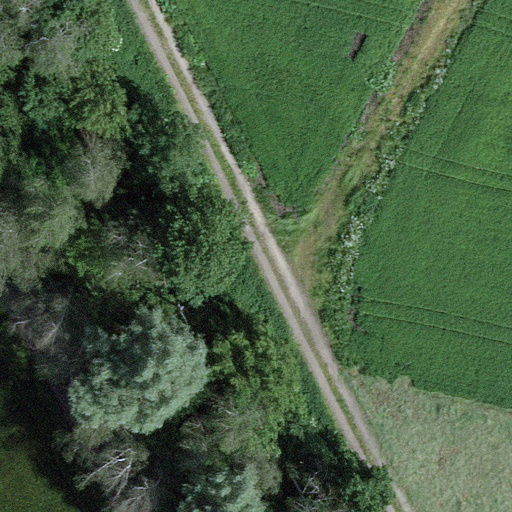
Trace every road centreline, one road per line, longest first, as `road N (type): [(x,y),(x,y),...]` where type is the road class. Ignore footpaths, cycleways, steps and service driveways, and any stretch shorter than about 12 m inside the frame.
road 1 (track): [(133,0),(404,511)]
road 2 (track): [(0,261),(130,511)]
